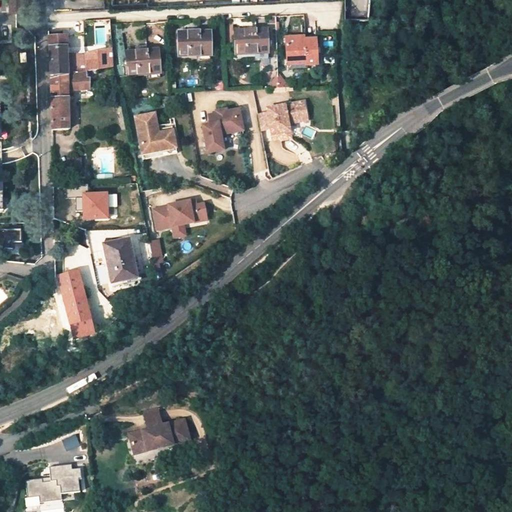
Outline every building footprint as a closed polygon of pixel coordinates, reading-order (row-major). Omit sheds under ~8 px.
[(82,21),(84,56),(67,57),(66,30),(48,31),(50,80),(85,74),(85,72),(112,68),(112,67),(110,41),(109,20),(82,21)] [(247,30),(235,31),(235,54),(256,54),(256,52),(268,52),(267,30),(256,30),(256,33),(250,33),(247,30)] [(189,32),(179,33),(179,57),(199,56),(199,54),(210,54),(210,32),(199,32),(199,35),(193,35),(189,32)] [(317,65),(316,40),(296,40),(296,38),(286,38),(287,61),(306,60),(306,65),(317,65)] [(112,67),(120,66),(118,41),(110,41),(112,67)] [(147,51),(147,46),(135,46),(135,52),(141,54),(146,54),(146,51),(147,51)] [(159,72),(157,50),(147,51),(146,51),(146,54),(141,54),(135,52),(126,52),(128,76),(148,75),(148,72),(159,72)] [(94,89),(88,89),(85,74),(50,80),(51,131),(68,129),(68,100),(95,99),(94,89)] [(302,96),(293,98),(297,116),(305,115),(302,96)] [(266,110),(267,114),(270,130),(271,134),(278,133),(278,135),(289,133),(286,118),(297,116),(293,98),(265,103),(266,110)] [(214,114),(215,118),(207,119),(208,124),(201,125),(205,152),(221,150),(219,135),(224,134),(223,128),(236,126),(233,111),(225,112),(225,110),(214,112),(214,114)] [(237,110),(233,111),(236,126),(223,128),(224,134),(240,131),(237,110)] [(267,114),(257,115),(260,132),(270,130),(267,114)] [(134,119),(141,156),(168,151),(165,134),(157,135),(157,131),(154,116),(134,119)] [(141,156),(142,161),(176,155),(171,129),(157,131),(157,135),(165,134),(168,151),(141,156)] [(77,165),(77,152),(66,152),(66,165),(77,165)] [(81,221),(108,221),(108,193),(81,193),(81,221)] [(182,224),(205,220),(202,205),(195,206),(194,200),(167,205),(168,207),(152,210),(156,230),(171,227),(174,237),(184,236),(182,224)] [(21,243),(21,230),(0,230),(0,248),(12,250),(13,243),(21,243)] [(136,278),(128,240),(103,244),(110,283),(136,278)] [(156,241),(148,243),(150,254),(154,271),(158,271),(157,263),(160,262),(159,252),(156,241)] [(91,321),(78,272),(57,277),(70,326),(91,321)] [(157,409),(143,412),(147,427),(160,424),(157,409)] [(136,464),(192,450),(184,420),(161,426),(160,424),(147,427),(147,430),(129,435),(136,464)] [(26,480),(28,498),(39,497),(40,503),(63,501),(62,494),(80,492),(79,479),(82,479),(81,469),(72,469),(72,465),(50,467),(51,478),(26,480)]
